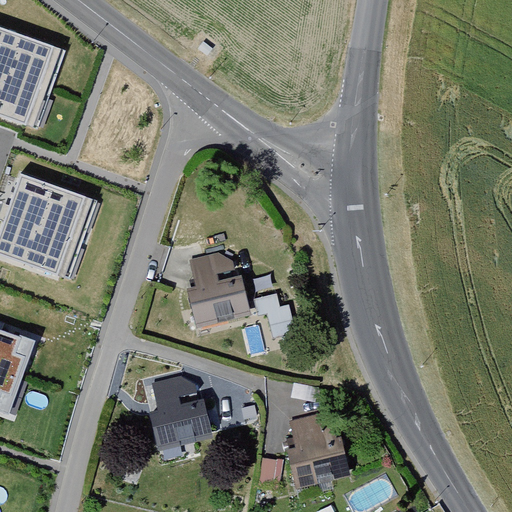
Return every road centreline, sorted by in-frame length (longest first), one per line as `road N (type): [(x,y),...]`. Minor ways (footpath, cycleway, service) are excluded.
road 1 (residential): [(72,511),(109,325),(194,88)]
road 2 (secondary): [(353,190),(388,355),(469,511)]
road 3 (secondary): [(376,0),(353,190)]
road 4 (unclassified): [(353,190),(194,88)]
road 5 (unclassified): [(194,88),(79,0)]
